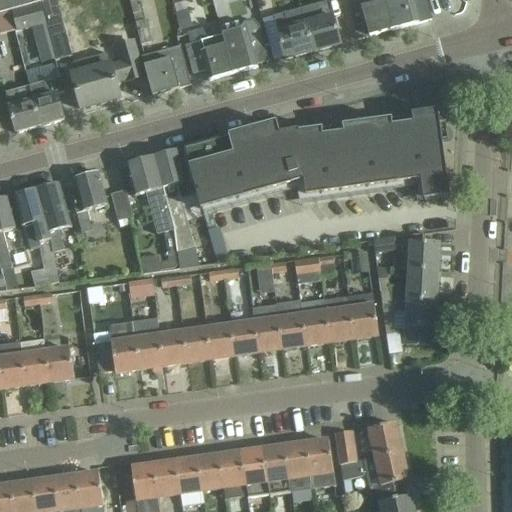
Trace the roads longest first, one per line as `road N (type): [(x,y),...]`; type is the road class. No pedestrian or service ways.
road 1 (unclassified): [(0,172),(490,35)]
road 2 (residential): [(474,375),(135,419),(111,447),(0,462)]
road 3 (residential): [(474,375),(490,35)]
road 4 (residential): [(475,511),(474,375)]
